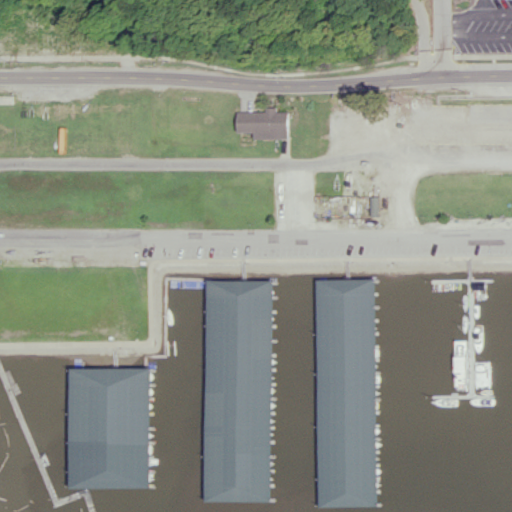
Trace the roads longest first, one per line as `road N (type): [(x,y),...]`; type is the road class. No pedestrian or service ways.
road 1 (primary): [(0,74),(299,86),(511,73)]
road 2 (residential): [(0,160),(511,156)]
road 3 (residential): [(511,235),(0,232)]
